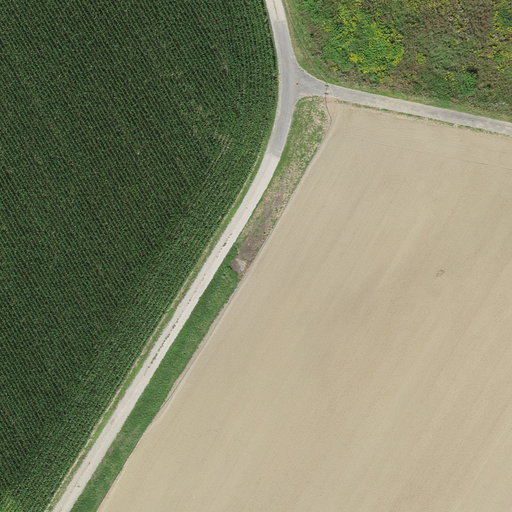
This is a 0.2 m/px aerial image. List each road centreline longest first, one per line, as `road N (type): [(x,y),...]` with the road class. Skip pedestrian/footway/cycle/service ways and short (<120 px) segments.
road 1 (track): [(275,0),(287,84),(278,146),(62,511)]
road 2 (track): [(287,84),(511,132)]
